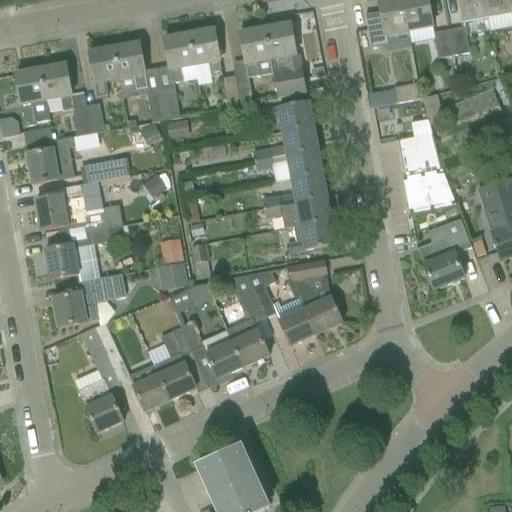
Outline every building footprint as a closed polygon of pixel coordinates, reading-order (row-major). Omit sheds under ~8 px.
[(409,34),(402,0),(394,0),(379,3),(381,15),(365,18),(371,50),(388,47),(386,38),(409,34)] [(433,29),(427,0),(402,0),(409,34),(433,29)] [(487,20),(483,0),(459,0),(464,24),(487,20)] [(488,19),(488,20),(511,16),(508,0),(483,0),(487,20),(488,19)] [(291,27),(265,32),(279,102),(308,96),(299,57),(297,58),(291,27)] [(466,30),(449,33),(454,58),(470,55),(466,30)] [(279,102),(265,32),(240,36),(249,80),(273,76),(279,102)] [(223,77),(215,33),(190,37),(195,68),(210,66),(212,79),(223,77)] [(449,33),(433,36),(438,61),(454,58),(449,33)] [(195,68),(190,37),(164,42),(173,86),(183,84),(198,81),(195,68)] [(149,96),(140,46),(114,51),(119,82),(121,82),(123,101),(147,96),(152,126),(167,123),(161,93),(149,96)] [(119,82),(114,51),(89,55),(97,100),(108,98),(106,85),(119,82)] [(72,99),(66,68),(41,73),(50,123),(47,104),(61,101),(63,114),(73,112),(71,99),(72,99)] [(50,123),(41,73),(16,77),(22,108),(26,129),(36,127),(36,125),(50,123)] [(241,107),(237,87),(235,79),(223,82),(228,109),(241,107)] [(254,106),(250,84),(237,87),(241,107),(254,106)] [(418,86),(394,91),(397,106),(421,102),(418,86)] [(181,120),(175,91),(161,93),(167,123),(181,120)] [(441,112),(451,138),(503,117),(493,91),(441,112)] [(313,129),(309,105),(263,113),(265,123),(280,120),(283,135),(313,129)] [(101,112),(87,115),(91,136),(105,134),(101,112)] [(91,136),(87,115),(75,117),(78,139),(91,136)] [(0,120),(0,123),(3,139),(19,136),(15,118),(0,120)] [(187,122),(166,126),(169,142),(190,138),(187,122)] [(154,126),(140,132),(147,147),(161,140),(154,126)] [(283,135),(286,148),(287,158),(318,153),(313,129),(283,135)] [(49,145),(53,143),(51,131),(24,136),(26,149),(49,145)] [(398,143),(405,181),(404,181),(411,216),(455,207),(442,174),(433,137),(398,143)] [(53,143),(49,145),(50,153),(28,157),(33,188),(59,183),(74,180),(69,151),(76,149),(74,140),(53,143)] [(255,164),(271,161),(269,151),(253,154),(255,164)] [(322,176),(318,153),(287,158),(289,169),(292,182),(322,176)] [(83,187),(98,184),(130,178),(128,161),(81,170),(83,187)] [(271,161),(255,164),(257,175),(273,172),(271,161)] [(292,182),(294,196),(296,206),(327,200),(322,176),(292,182)] [(156,179),(146,186),(156,200),(166,192),(157,180),(156,179)] [(511,180),(489,188),(478,191),(492,236),(501,264),(511,260),(511,180)] [(87,235),(108,231),(123,229),(120,208),(103,211),(98,184),(83,187),(81,187),(83,196),(36,204),(42,234),(85,226),(87,235)] [(192,184),(180,186),(183,203),(194,200),(192,184)] [(281,209),(286,208),(284,198),(262,201),(264,211),(281,208),(281,209)] [(295,231),(331,224),(327,200),(296,206),(286,208),(288,217),(298,215),(301,229),(295,230),(295,231)] [(185,203),(188,226),(200,225),(196,201),(185,203)] [(281,209),(281,208),(264,211),(266,222),(282,219),(281,209)] [(454,255),(467,250),(471,249),(461,222),(442,229),(446,241),(417,251),(434,293),(464,281),(454,255)] [(289,257),(336,248),(331,224),(295,231),(297,245),(287,247),(289,257)] [(202,227),(191,229),(193,239),(204,237),(202,227)] [(126,242),(123,229),(108,231),(111,244),(126,242)] [(111,244),(108,231),(87,235),(89,248),(72,252),(71,248),(45,253),(50,283),(77,278),(79,286),(101,282),(94,248),(111,244)] [(486,257),(481,242),(472,245),(477,260),(486,257)] [(206,247),(198,249),(191,251),(197,283),(204,281),(211,280),(208,264),(210,264),(206,247)] [(182,253),(162,256),(164,267),(184,264),(182,253)] [(287,271),(300,301),(316,338),(343,326),(331,301),(320,305),(309,282),(327,278),(324,264),(287,271)] [(169,293),(189,290),(185,267),(184,267),(165,270),(169,293)] [(275,285),(271,274),(246,279),(265,321),(277,316),(280,323),(279,324),(290,350),(316,338),(300,301),(281,311),(278,305),(273,307),(265,290),(275,285)] [(89,325),(100,323),(96,305),(107,304),(127,300),(123,277),(101,282),(79,286),(81,297),(54,301),(59,331),(88,326),(89,325)] [(248,324),(227,333),(244,371),(270,359),(254,325),(265,321),(246,279),(230,283),(232,290),(248,324)] [(176,317),(179,316),(212,303),(206,288),(170,302),(176,317)] [(106,326),(101,329),(94,331),(119,387),(131,382),(134,389),(133,390),(145,415),(170,404),(155,368),(130,379),(106,327),(106,326)] [(202,344),(194,326),(183,331),(202,374),(212,369),(218,383),(244,371),(227,333),(202,344)] [(171,360),(155,368),(170,404),(197,392),(182,359),(193,354),(182,330),(161,340),(171,360)] [(97,437),(124,425),(112,399),(109,391),(119,387),(94,331),(82,337),(102,382),(78,393),(86,411),(97,437)] [(264,511),(238,452),(202,469),(221,511),(264,511)]
